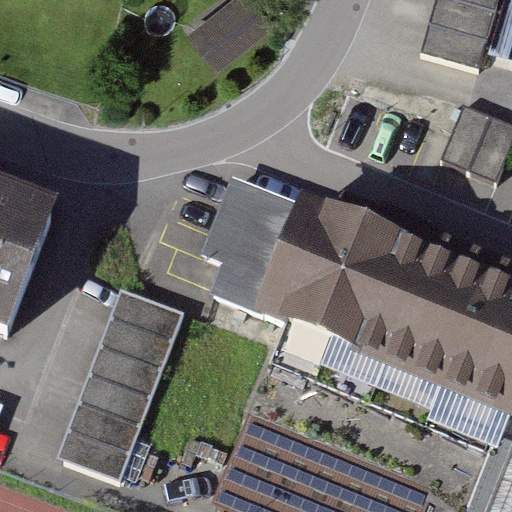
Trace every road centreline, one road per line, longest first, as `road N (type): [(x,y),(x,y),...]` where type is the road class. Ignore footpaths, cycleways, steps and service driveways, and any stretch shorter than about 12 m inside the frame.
road 1 (residential): [(348,0),(282,103),(190,153),(74,151),(0,125)]
road 2 (unknown): [(282,103),(422,78),(511,95)]
